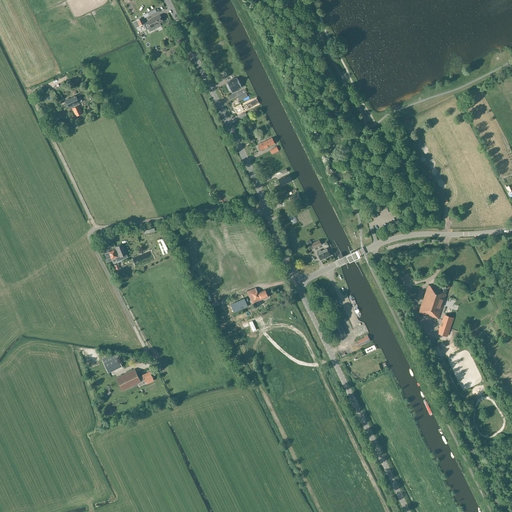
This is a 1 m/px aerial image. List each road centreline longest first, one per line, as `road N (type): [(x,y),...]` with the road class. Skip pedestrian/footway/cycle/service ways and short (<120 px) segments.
road 1 (unclassified): [(372,247),(501,511)]
road 2 (tertiary): [(409,511),(298,284)]
road 3 (tertiary): [(265,210),(166,0)]
road 4 (unclassified): [(265,210),(96,227)]
road 5 (unclassified): [(96,227),(91,239),(151,358)]
road 6 (tertiary): [(372,247),(415,234),(511,231)]
